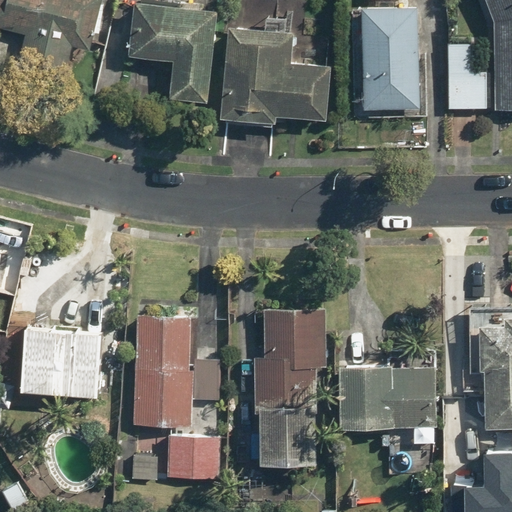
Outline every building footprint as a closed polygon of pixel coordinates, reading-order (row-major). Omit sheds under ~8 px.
[(0,0),(0,26),(27,33),(24,48),(66,58),(69,45),(89,50),(99,0),(0,0)] [(511,0),(479,0),(490,29),(491,109),(511,109),(511,0)] [(216,12),(131,4),(127,52),(174,56),(170,96),(208,100),(216,12)] [(416,6),(359,7),(360,107),(417,107),(416,6)] [(290,31),(224,29),(220,119),(274,122),(274,116),(325,118),(327,64),(289,63),(290,31)] [(485,42),(446,41),(444,108),(483,109),(485,42)] [(326,367),(329,312),(267,308),(264,358),(256,357),(250,460),(309,464),(315,366),(326,367)] [(511,424),(511,311),(473,312),(474,372),(486,372),(486,425),(511,424)] [(191,318),(135,315),(129,425),(190,428),(191,398),(216,400),(219,358),(189,357),(191,318)] [(99,333),(15,327),(11,391),(95,396),(99,333)] [(389,366),(337,366),(336,436),(367,436),(367,429),(434,430),(435,349),(389,348),(389,366)] [(218,437),(166,434),(164,476),(216,479),(218,437)] [(156,483),(156,455),(130,454),(130,482),(156,483)] [(456,489),(455,511),(511,511),(511,457),(480,456),(479,490),(456,489)]
